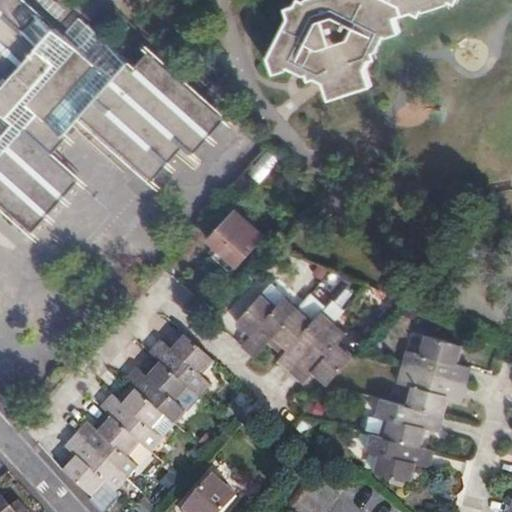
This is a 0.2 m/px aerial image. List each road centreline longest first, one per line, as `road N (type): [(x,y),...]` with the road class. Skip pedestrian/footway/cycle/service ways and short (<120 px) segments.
road 1 (residential): [(18,447),(157,301),(173,300),(283,406)]
road 2 (residential): [(508,368),(466,511)]
